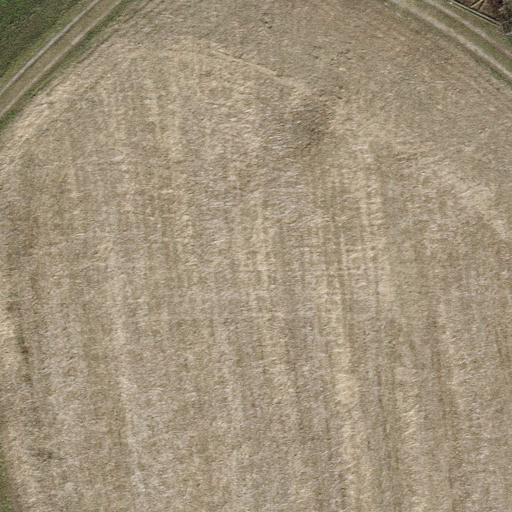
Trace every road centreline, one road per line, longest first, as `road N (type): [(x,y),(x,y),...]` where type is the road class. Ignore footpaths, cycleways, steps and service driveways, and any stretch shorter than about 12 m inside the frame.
road 1 (track): [(138,0),(0,146)]
road 2 (track): [(511,74),(410,0)]
